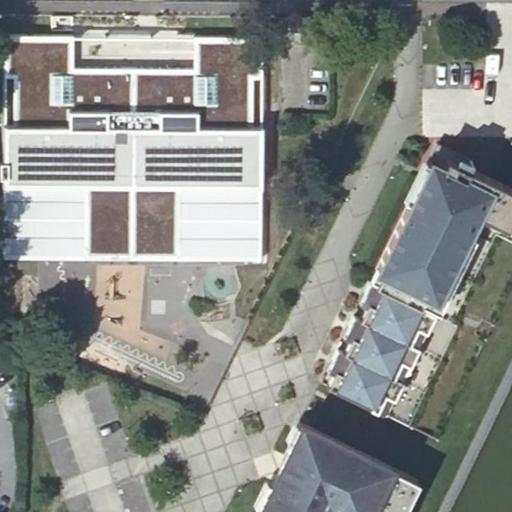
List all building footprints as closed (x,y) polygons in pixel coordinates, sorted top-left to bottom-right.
[(70,36),(5,35),(5,74),(15,74),(15,125),(5,125),(4,182),(86,182),(84,255),(176,256),(177,183),(254,185),(256,127),(246,127),(248,76),(258,76),(259,38),(194,37),(194,69),(70,68),(70,36)] [(336,361),(325,385),(374,409),(382,392),(391,396),(399,379),(391,375),(399,359),(407,363),(416,346),(407,341),(415,326),(423,330),(432,313),(418,306),(424,293),(433,297),(475,212),(511,229),(511,188),(466,166),(469,159),(437,144),(384,251),(375,268),(380,270),(373,283),(375,284),(370,294),(358,317),(353,328),(342,351),(336,361)] [(370,294),(375,284),(373,283),(369,281),(364,291),(370,294)] [(347,325),(353,328),(358,317),(352,314),(347,325)] [(171,352),(172,329),(81,324),(80,353),(147,356),(147,350),(171,352)] [(331,358),(336,361),(342,351),(336,348),(331,358)] [(400,511),(410,491),(415,480),(297,425),(294,430),(255,511),(400,511)]
